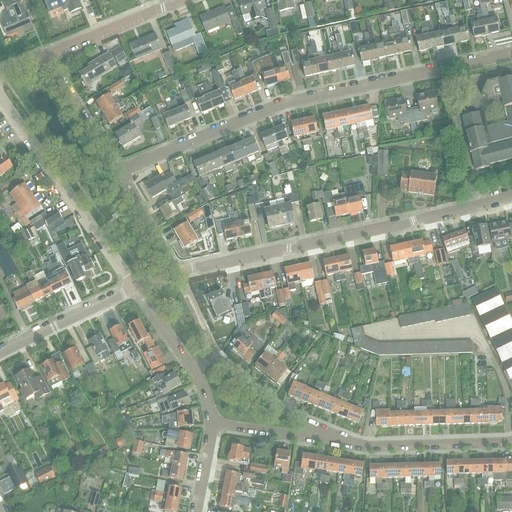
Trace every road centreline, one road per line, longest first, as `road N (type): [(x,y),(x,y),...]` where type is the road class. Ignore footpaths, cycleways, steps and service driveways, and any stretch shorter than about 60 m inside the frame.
road 1 (residential): [(119,171),(277,106),(511,52)]
road 2 (residential): [(175,272),(511,195)]
road 3 (residential): [(134,287),(0,95)]
road 4 (residential): [(321,434),(359,444),(511,439)]
road 5 (residential): [(0,355),(134,287)]
road 6 (residential): [(46,55),(182,0)]
road 7 (residential): [(119,171),(46,55)]
road 8 (residential): [(321,434),(211,356)]
